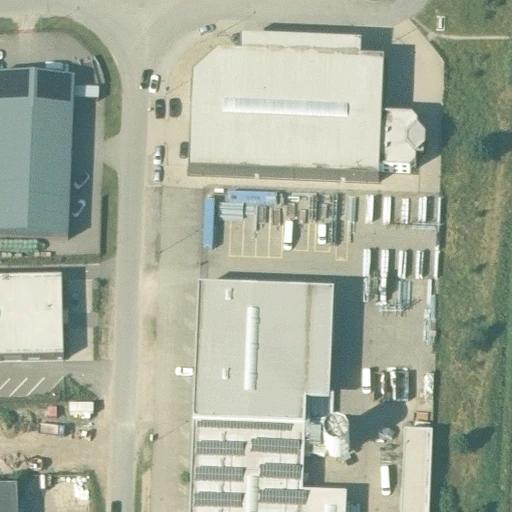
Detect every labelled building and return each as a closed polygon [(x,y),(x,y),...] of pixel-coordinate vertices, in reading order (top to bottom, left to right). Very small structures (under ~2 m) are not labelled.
[(384,64),(217,57),(192,80),(188,176),(379,184),(379,173),(381,119),(384,64)] [(74,82),(0,79),(0,239),(68,242),(74,82)] [(411,120),(381,119),(379,173),(409,174),(416,169),(416,160),(422,154),(424,154),(424,142),(422,142),(417,136),(417,127),(411,120)] [(61,282),(0,283),(0,363),(63,362),(61,282)] [(193,427),(305,431),(306,404),(310,294),(198,290),(193,427)] [(333,295),(310,294),(306,404),(329,405),(333,295)] [(305,431),(193,427),(189,511),(301,511),(304,458),(324,459),(328,455),(326,453),(325,451),(325,449),(324,448),(324,447),(324,444),(325,442),(326,440),(327,438),(328,437),(325,433),(305,432),(305,431)] [(340,435),(337,434),(334,434),(331,435),(329,436),(328,437),(327,438),(326,440),(325,442),(324,444),(324,447),(324,448),(325,449),(325,451),(326,453),(328,455),(329,456),(331,458),(334,459),(337,459),(341,458),(344,457),(346,455),(347,453),(348,450),(349,449),(349,446),(349,443),(347,440),(345,437),(343,436),(340,435)] [(429,511),(432,436),(404,435),(401,511),(429,511)] [(17,511),(17,491),(0,491),(0,511),(17,511)]
